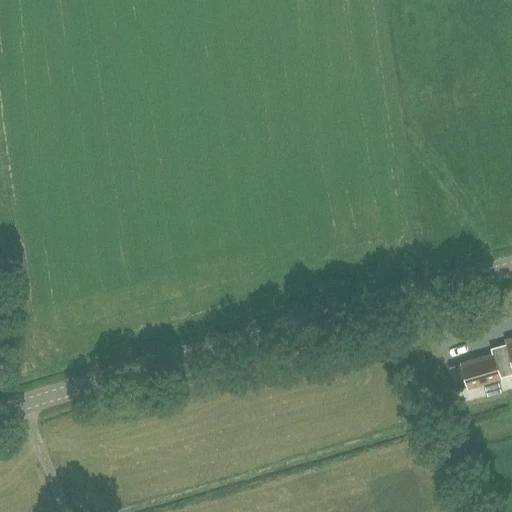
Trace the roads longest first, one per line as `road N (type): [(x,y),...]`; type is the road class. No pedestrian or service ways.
road 1 (tertiary): [(511,259),(0,400)]
road 2 (unknown): [(19,394),(63,511)]
